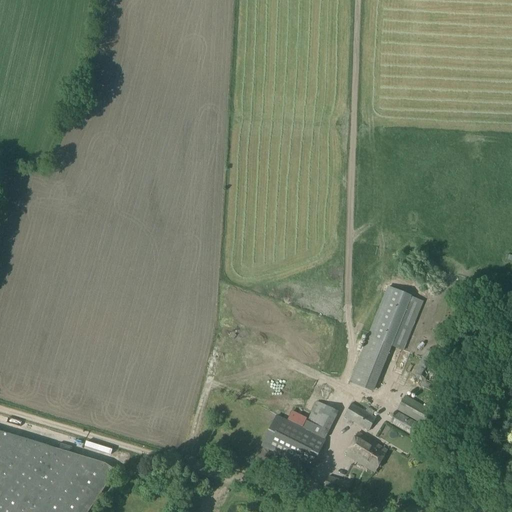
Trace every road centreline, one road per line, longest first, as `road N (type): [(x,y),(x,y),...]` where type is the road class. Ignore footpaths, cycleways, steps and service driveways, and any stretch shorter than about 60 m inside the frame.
road 1 (unclassified): [(0,412),(230,481),(371,511)]
road 2 (track): [(348,329),(357,0)]
